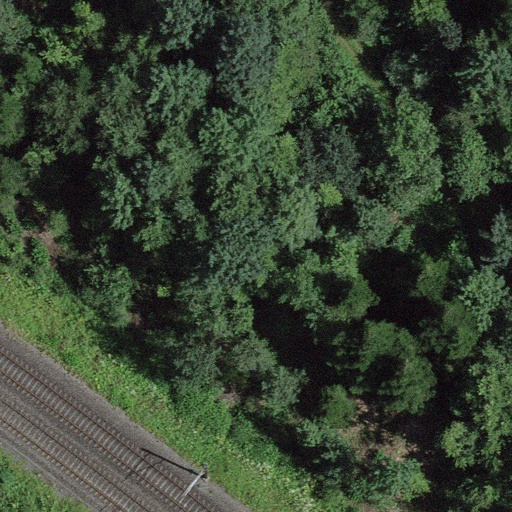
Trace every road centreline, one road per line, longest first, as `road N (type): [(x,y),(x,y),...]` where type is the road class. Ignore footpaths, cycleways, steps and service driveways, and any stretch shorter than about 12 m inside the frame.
road 1 (track): [(511,247),(338,8)]
road 2 (track): [(473,0),(338,8)]
